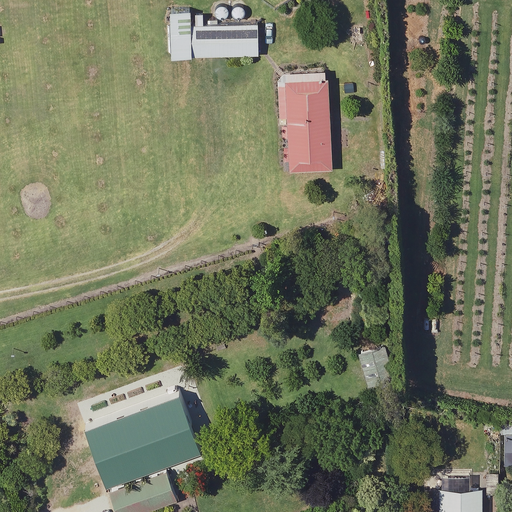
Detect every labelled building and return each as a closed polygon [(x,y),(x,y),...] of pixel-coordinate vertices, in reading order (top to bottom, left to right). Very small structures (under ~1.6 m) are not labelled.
[(203,9),(171,10),(172,55),(258,53),(258,23),(204,25),(203,9)] [(372,28),(350,29),(351,46),(372,45),(372,28)] [(347,129),(330,130),(329,93),(328,94),(327,69),(278,70),(279,116),(288,115),(290,169),(331,168),(331,148),(348,147),(347,129)] [(199,412),(190,386),(160,397),(168,423),(199,412)] [(138,511),(176,497),(165,469),(110,492),(118,511),(138,511)] [(427,506),(427,511),(480,511),(481,487),(468,486),(468,475),(440,474),(439,486),(430,485),(430,489),(424,489),(424,506),(427,506)]
